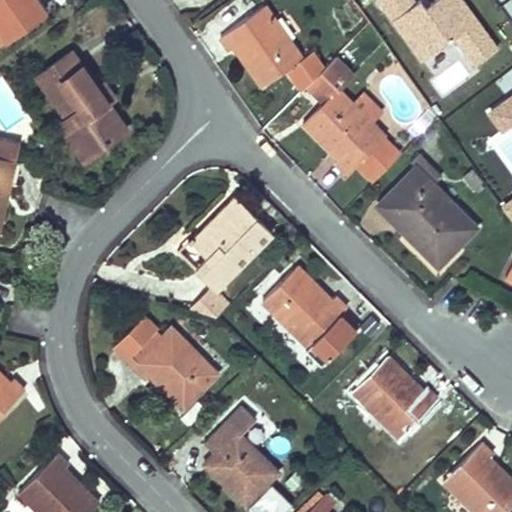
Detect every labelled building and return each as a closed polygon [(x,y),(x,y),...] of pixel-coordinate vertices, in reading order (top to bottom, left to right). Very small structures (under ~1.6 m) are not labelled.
[(0,0),(0,39),(34,16),(22,0),(0,0)] [(22,0),(34,16),(43,9),(36,0),(22,0)] [(423,0),(430,10),(443,0),(423,0)] [(286,68),(302,89),(306,84),(315,75),(302,57),(264,3),(220,34),(230,48),(234,45),(238,42),(243,49),(239,52),(262,84),(286,68)] [(234,45),(239,52),(243,49),(238,42),(234,45)] [(97,86),(72,50),(37,75),(66,117),(58,123),(70,140),(79,135),(92,153),(127,128),(107,101),(97,86)] [(315,75),(324,66),(312,50),(302,57),(315,75)] [(315,75),(306,84),(324,101),(303,122),(332,151),(335,147),(341,153),(338,157),(334,160),(345,171),(355,161),(368,174),(394,148),(382,135),(384,134),(371,121),(382,110),(364,91),(352,102),(337,87),(352,73),(334,56),(324,66),(315,75)] [(97,86),(107,101),(115,96),(104,81),(97,86)] [(511,91),(484,110),(503,139),(496,144),(504,155),(511,149),(511,91)] [(42,117),(36,121),(42,130),(48,126),(42,117)] [(83,159),(92,153),(79,135),(70,140),(83,159)] [(0,155),(14,159),(16,159),(20,143),(0,138),(0,155)] [(335,147),(332,151),(338,157),(341,153),(335,147)] [(415,165),(432,182),(440,174),(417,151),(409,159),(415,165)] [(0,218),(14,159),(0,155),(0,218)] [(415,230),(410,236),(438,263),(475,224),(432,182),(415,165),(382,198),(415,230)] [(195,266),(215,286),(218,282),(220,284),(272,232),(234,194),(190,238),(207,254),(195,266)] [(382,198),(377,203),(410,236),(415,230),(382,198)] [(325,293),(296,264),(255,305),(302,351),(305,348),(320,363),(355,329),(339,313),(343,309),(346,306),(334,295),(331,299),(327,302),(321,296),(325,293)] [(194,303),(212,319),(229,301),(212,285),(194,303)] [(331,299),(325,293),(321,296),(327,302),(331,299)] [(343,309),(339,313),(355,329),(358,325),(356,323),(343,309)] [(373,340),(386,327),(369,310),(356,323),(358,325),(373,340)] [(183,407),(217,373),(171,327),(163,335),(143,316),(114,345),(127,358),(131,354),(137,360),(133,364),(145,376),(152,369),(158,375),(154,378),(183,407)] [(131,354),(127,358),(133,364),(137,360),(131,354)] [(399,434),(436,396),(425,385),(421,389),(387,354),(352,389),(399,434)] [(0,411),(24,388),(12,377),(5,384),(0,378),(0,376),(2,374),(0,372),(0,411)] [(242,403),(237,408),(247,417),(252,412),(242,403)] [(210,468),(245,502),(277,470),(236,429),(247,418),(247,417),(237,408),(237,407),(203,442),(214,453),(219,458),(210,468)] [(480,441),(442,479),(475,511),(502,511),(511,502),(511,479),(489,456),(492,453),(480,441)] [(18,489),(40,511),(87,511),(98,501),(70,473),(66,476),(60,470),(67,463),(56,452),(18,489)] [(210,468),(219,458),(214,453),(204,462),(210,468)] [(326,511),(334,503),(325,493),(305,511),(326,511)]
